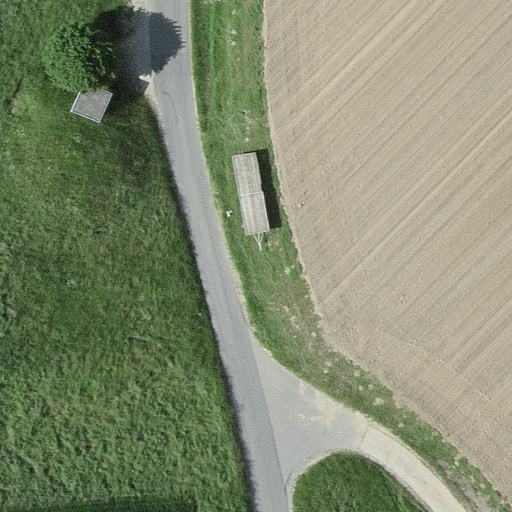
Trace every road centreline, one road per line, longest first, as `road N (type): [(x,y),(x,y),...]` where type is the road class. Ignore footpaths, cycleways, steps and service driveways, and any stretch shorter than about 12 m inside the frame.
road 1 (tertiary): [(274,511),(186,160),(170,0)]
road 2 (track): [(257,427),(307,425),(374,441),(450,511)]
road 3 (track): [(172,55),(40,48)]
